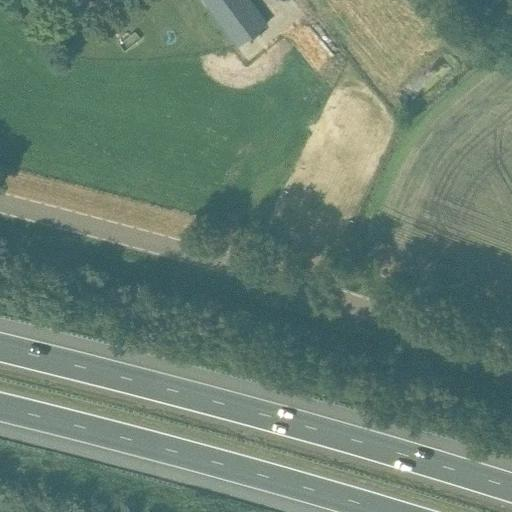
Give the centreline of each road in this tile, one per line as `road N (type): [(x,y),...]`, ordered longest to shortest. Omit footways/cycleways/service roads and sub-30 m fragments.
road 1 (unclassified): [(511,360),(210,252),(0,198)]
road 2 (motorway): [(511,486),(0,345)]
road 3 (motorway): [(0,408),(384,511)]
